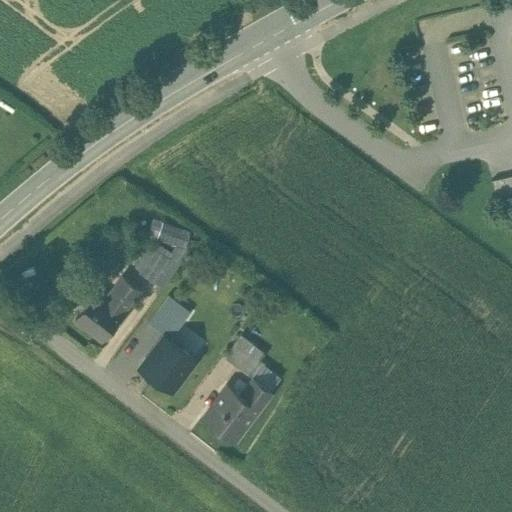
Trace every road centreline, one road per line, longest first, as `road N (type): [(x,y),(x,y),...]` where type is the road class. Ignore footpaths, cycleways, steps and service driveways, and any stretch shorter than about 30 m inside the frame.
road 1 (unclassified): [(276,511),(0,296)]
road 2 (secondary): [(259,37),(90,145),(0,222)]
road 3 (residential): [(259,37),(322,107),(397,161)]
